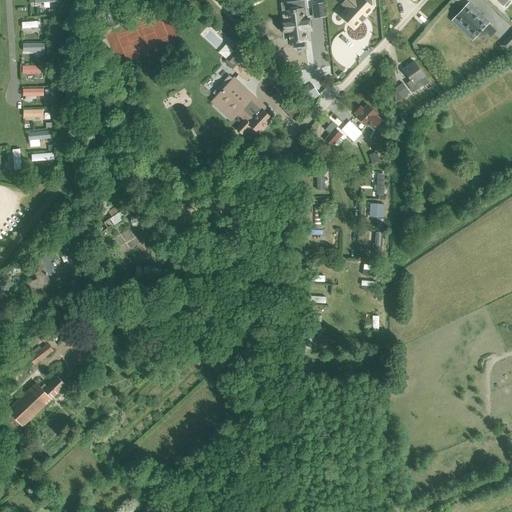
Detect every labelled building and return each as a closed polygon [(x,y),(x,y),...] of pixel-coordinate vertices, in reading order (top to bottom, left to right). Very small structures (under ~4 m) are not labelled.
[(347,9),(341,16),(354,28),(373,8),(371,6),(372,6),(372,5),(371,0),(345,0),(342,4),(347,9)] [(488,24),(467,4),(455,16),(476,36),(480,33),(482,31),(488,24)] [(305,46),(304,41),(306,40),(305,30),(307,30),(306,19),(304,20),(302,10),(286,12),(288,22),(283,23),(284,33),(289,32),(290,42),(292,42),(293,48),(305,46)] [(511,32),(497,48),(506,56),(511,49),(511,32)] [(23,42),(23,51),(46,51),(45,42),(23,42)] [(244,79),(246,81),(252,75),(246,70),(249,66),(235,52),(227,61),(244,79)] [(424,86),(429,82),(414,62),(403,70),(411,81),(407,84),(413,92),(423,85),(424,86)] [(45,64),(23,64),(23,73),(45,73),(45,64)] [(234,79),(217,98),(236,116),(238,113),(245,120),(237,129),(243,135),(251,126),(258,132),(261,129),(263,130),(269,123),(268,122),(271,118),(263,110),(262,111),(260,110),(263,107),(253,97),(234,79)] [(313,100),(321,95),(313,83),(306,88),(313,100)] [(402,83),(395,89),(402,98),(409,93),(402,83)] [(23,87),(23,96),(45,95),(45,87),(23,87)] [(382,121),(376,115),(377,114),(367,105),(363,109),(360,107),(355,113),(358,115),(356,117),(366,126),(368,125),(374,130),(382,121)] [(44,108),(24,108),(24,117),(44,116),(44,108)] [(350,121),(341,130),(353,142),(362,134),(350,121)] [(342,135),(335,129),(337,127),(333,122),(326,130),(330,134),(325,140),(332,146),(342,135)] [(29,131),(30,146),(41,145),(40,138),(52,138),(51,130),(29,131)] [(9,170),(22,170),(21,148),(9,148),(9,170)] [(377,153),(369,156),(372,163),(380,161),(377,153)] [(370,216),(385,217),(385,203),(370,202),(370,216)] [(382,252),(383,231),(376,231),(376,238),(373,238),(372,252),(382,252)] [(85,245),(70,251),(79,276),(87,273),(86,269),(87,268),(86,266),(88,266),(87,262),(88,261),(85,245)] [(37,278),(28,282),(32,290),(41,287),(43,293),(53,290),(48,275),(54,273),(47,255),(31,261),(37,278)] [(39,333),(43,341),(61,332),(57,324),(39,333)] [(48,344),(29,358),(34,365),(53,351),(48,344)] [(11,415),(5,420),(17,432),(66,385),(58,377),(47,387),(44,385),(41,388),(36,383),(33,386),(31,384),(28,387),(30,389),(7,410),(11,415)]
